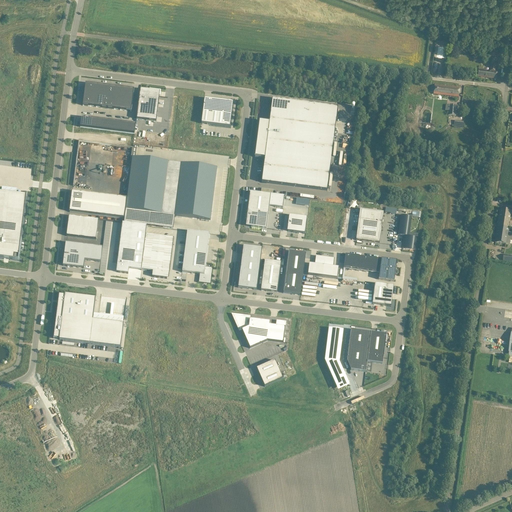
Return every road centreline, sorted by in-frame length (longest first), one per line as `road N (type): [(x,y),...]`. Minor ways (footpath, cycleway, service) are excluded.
road 1 (unclassified): [(442,511),(506,87)]
road 2 (unclassified): [(84,34),(506,87)]
road 3 (unclassified): [(69,71),(238,91),(249,101),(231,235)]
road 4 (unknown): [(245,98),(340,105),(346,116),(333,193),(238,183)]
road 5 (unclassified): [(231,235),(403,257),(409,266),(402,320)]
road 6 (unclassified): [(69,71),(43,277)]
road 7 (unclassified): [(43,277),(223,298)]
road 8 (unclassified): [(223,298),(402,320)]
road 9 (track): [(347,0),(426,28),(427,78)]
road 10 (unclassified): [(402,320),(395,374),(337,406)]
